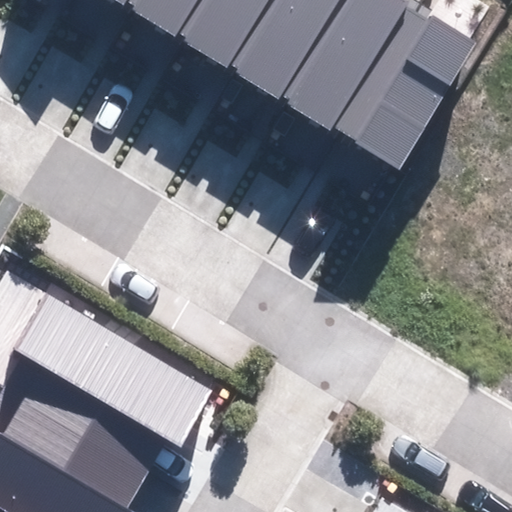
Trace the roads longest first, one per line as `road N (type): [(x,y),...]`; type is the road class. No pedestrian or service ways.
road 1 (residential): [(324,339),(0,143)]
road 2 (residential): [(511,453),(324,339)]
road 3 (residential): [(224,511),(324,339)]
